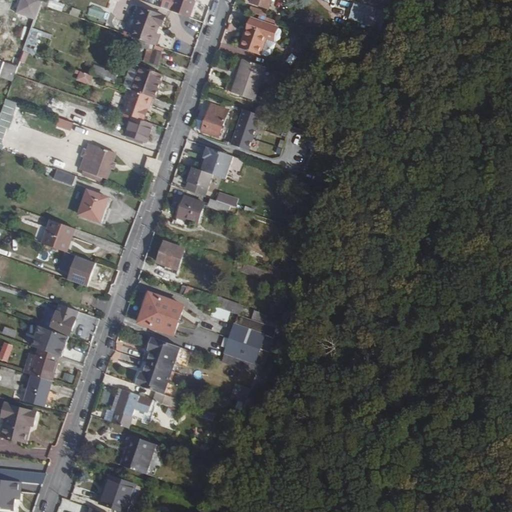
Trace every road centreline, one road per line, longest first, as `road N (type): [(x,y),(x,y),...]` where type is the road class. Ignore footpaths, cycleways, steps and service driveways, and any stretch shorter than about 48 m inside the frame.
road 1 (residential): [(47,511),(225,0)]
road 2 (track): [(511,108),(490,125),(447,227),(406,511)]
